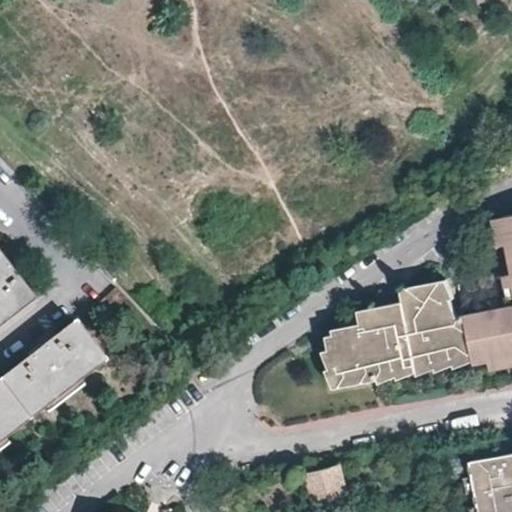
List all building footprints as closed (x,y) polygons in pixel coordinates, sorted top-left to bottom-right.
[(511,301),(509,302),(464,312),(475,362),(491,359),(511,354),(511,211),(503,213),(508,240),(511,264),(511,301)] [(497,242),(508,240),(503,213),(493,215),(497,242)] [(0,322),(31,300),(0,258),(0,322)] [(511,270),(503,273),(508,297),(511,295),(511,270)] [(471,358),(463,318),(459,314),(451,289),(446,278),(404,287),(402,288),(402,289),(403,299),(402,301),(384,305),(360,310),(362,324),(336,330),(338,347),(334,349),(335,357),(328,359),(330,367),(336,367),(338,375),(332,377),(334,388),(379,378),(379,371),(387,369),(389,378),(399,374),(398,366),(405,366),(408,374),(414,372),(423,369),(427,371),(443,365),(446,367),(461,361),(463,363),(471,358)] [(403,299),(402,289),(386,293),(384,305),(402,301),(403,299)] [(0,440),(102,362),(73,323),(0,377),(0,440)] [(511,354),(491,359),(493,368),(511,364),(511,354)] [(429,445),(418,447),(420,455),(431,453),(429,445)] [(482,511),(511,511),(511,455),(474,461),(481,503),(482,511)] [(307,470),(318,511),(323,511),(338,509),(351,506),(340,463),(307,470)]
